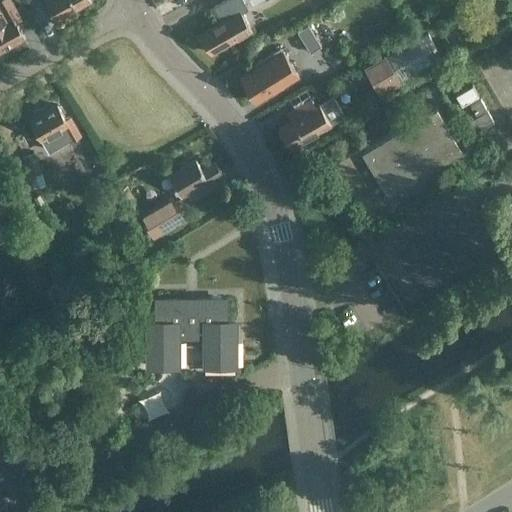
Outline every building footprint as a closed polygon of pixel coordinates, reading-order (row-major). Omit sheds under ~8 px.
[(0,0),(0,49),(25,35),(15,17),(20,14),(11,0),(0,0)] [(45,0),(56,18),(88,0),(45,0)] [(232,11),(226,1),(214,7),(222,20),(200,33),(211,52),(252,29),(240,7),(232,11)] [(309,23),(298,30),(311,51),(322,44),(309,23)] [(386,56),(400,80),(442,56),(428,32),(386,56)] [(240,77),(255,100),(298,74),(283,50),(282,51),(280,47),(256,62),(258,66),(240,77)] [(474,85),(473,86),(452,98),(458,109),(480,96),(474,85)] [(301,115),(293,120),(279,128),(291,146),(332,123),(346,116),(334,94),(320,102),(320,101),(316,103),(313,99),(296,108),(301,115)] [(473,118),(489,108),(485,102),(469,111),(473,118)] [(30,120),(47,149),(70,136),(71,140),(82,134),(73,118),(68,121),(58,104),(30,120)] [(363,148),(362,146),(335,162),(370,221),(445,177),(436,163),(462,148),(437,104),(363,148)] [(488,109),(466,122),(472,134),(494,121),(488,109)] [(30,176),(42,171),(35,150),(23,155),(30,176)] [(182,197),(222,172),(215,161),(202,169),(196,159),(169,176),(182,197)] [(171,193),(140,211),(155,236),(186,218),(171,193)] [(511,195),(503,201),(511,215),(511,195)] [(17,218),(6,224),(15,242),(27,236),(17,218)] [(33,254),(26,240),(15,246),(22,260),(33,254)] [(147,321),(148,344),(148,365),(178,365),(178,336),(205,335),(205,365),(235,365),(236,321),(227,321),(226,298),(157,298),(157,321),(147,321)] [(8,456),(59,457),(59,444),(7,443),(8,456)]
